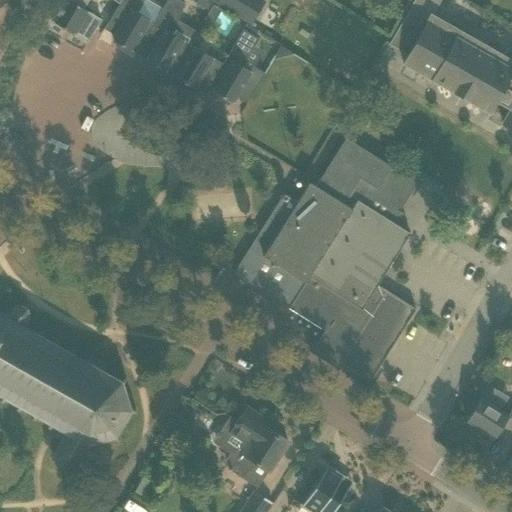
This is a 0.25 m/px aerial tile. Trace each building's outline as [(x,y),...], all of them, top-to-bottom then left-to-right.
[(83,9),(88,0),(65,0),(53,22),(87,43),(101,20),(83,9)] [(155,23),(154,22),(138,12),(144,2),(144,0),(121,0),(119,4),(114,13),(125,19),(112,40),(120,44),(131,51),(131,50),(136,53),(155,23)] [(170,75),(189,43),(172,33),(178,23),(185,3),(179,0),(166,0),(154,22),(155,23),(136,53),(146,60),(170,75)] [(210,0),(232,13),(240,0),(210,0)] [(414,0),(389,44),(408,55),(407,56),(419,62),(414,70),(415,71),(416,70),(450,89),(449,90),(450,91),(455,83),(476,95),(471,103),(472,103),(473,102),(491,112),(492,109),(506,117),(502,124),(511,129),(511,70),(428,22),(431,17),(432,18),(433,17),(431,16),(440,0),(414,0)] [(243,29),(222,64),(223,64),(209,88),(210,88),(214,91),(213,91),(232,102),(245,81),(256,87),(264,73),(252,66),(249,71),(241,65),(257,38),(243,29)] [(223,64),(222,64),(189,43),(170,75),(194,89),(194,88),(205,95),(210,88),(209,88),(223,64)] [(377,285),(410,233),(392,222),(398,212),(404,215),(404,214),(399,211),(417,183),(346,138),(315,186),(309,182),(297,201),(284,193),(233,273),(254,286),(256,283),(262,287),(261,287),(290,306),(289,308),(324,330),(313,349),(368,384),(415,309),(377,285)] [(0,395),(2,397),(0,399),(0,401),(2,403),(5,399),(17,406),(15,410),(18,412),(21,407),(33,414),(31,419),(34,421),(36,416),(49,423),(46,428),(49,429),(52,425),(58,428),(54,435),(61,440),(52,455),(55,464),(67,470),(76,468),(85,451),(85,446),(112,440),(116,444),(119,442),(115,437),(129,413),(135,413),(136,409),(130,409),(122,382),(126,380),(124,377),(120,380),(106,367),(104,366),(105,364),(90,355),(88,357),(87,356),(72,353),(74,349),(71,347),(69,352),(56,345),(59,340),(56,339),(53,343),(41,336),(43,332),(40,329),(37,334),(25,327),(27,323),(26,322),(29,317),(27,309),(20,306),(13,308),(10,313),(9,312),(6,316),(0,312),(0,395)] [(498,391),(497,390),(489,385),(467,420),(494,438),(501,426),(511,432),(511,409),(508,416),(499,411),(507,398),(497,392),(498,391)] [(288,441),(272,430),(274,426),(246,408),(229,433),(246,444),(228,470),(257,488),(288,441)] [(332,511),(351,483),(327,467),(301,505),(311,511),(332,511)] [(254,491),(239,511),(266,511),(272,503),(254,491)]
